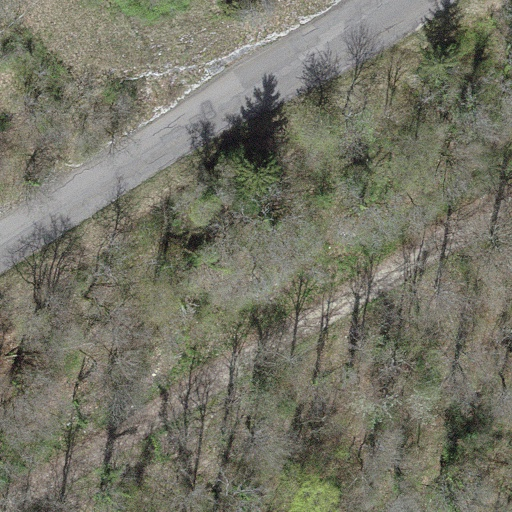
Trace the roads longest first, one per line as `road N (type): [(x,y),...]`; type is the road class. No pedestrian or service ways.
road 1 (track): [(511,194),(0,487)]
road 2 (unclassified): [(398,0),(0,248)]
